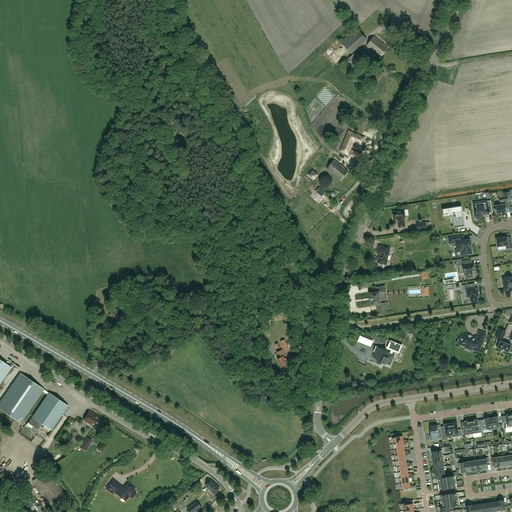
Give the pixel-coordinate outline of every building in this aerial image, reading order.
[(351,54),(368,40),(361,33),(362,32),(358,27),(340,41),(351,54)] [(381,57),(388,48),(374,36),(366,45),(381,57)] [(366,61),(370,56),(364,51),(360,56),(366,61)] [(355,63),(360,59),(354,53),(345,61),(350,68),(355,63)] [(378,81),(384,73),(381,70),(374,78),(378,81)] [(373,79),(368,86),(372,89),(377,83),(373,79)] [(344,146),(340,149),(345,153),(348,154),(354,141),(361,144),(364,137),(349,131),(350,132),(347,136),(348,136),(344,140),(346,141),(342,145),(344,146)] [(341,180),(348,171),(334,160),(327,168),(341,180)] [(319,187),(316,191),(322,196),(325,192),(319,187)] [(506,208),(509,207),(508,199),(504,199),(505,204),(504,204),(500,205),(500,204),(496,204),(496,205),(495,205),(495,209),(494,209),(495,213),(496,213),(496,214),(496,213),(500,213),(503,213),(503,212),(506,212),(506,208)] [(483,201),(477,202),(473,203),(475,215),(475,216),(480,220),(483,216),(483,215),(485,215),(489,214),(487,201),(483,201)] [(462,212),(462,207),(461,206),(453,207),(451,207),(451,208),(442,209),(442,210),(443,217),(448,216),(449,216),(449,215),(453,215),(455,214),(457,227),(464,226),(463,215),(462,215),(461,213),(461,212),(462,212)] [(405,218),(404,209),(400,210),(400,211),(393,212),(394,219),(398,219),(399,227),(405,226),(404,218),(405,218)] [(463,254),(472,253),(471,248),(471,247),(471,246),(470,247),(470,244),(470,243),(470,242),(470,243),(470,239),(464,240),(463,235),(459,236),(448,238),(449,243),(456,243),(457,250),(457,251),(461,251),(462,255),(463,254)] [(507,240),(507,237),(503,237),(500,237),(500,238),(496,238),(496,239),(495,239),(496,244),(497,244),(497,246),(505,245),(506,249),(511,247),(511,245),(511,240),(507,240)] [(390,248),(379,245),(377,253),(379,254),(379,257),(378,258),(377,261),(377,262),(377,263),(386,265),(390,248)] [(455,261),(455,262),(461,262),(461,265),(462,265),(463,272),(464,272),(465,276),(466,276),(466,278),(472,277),(471,275),(472,275),(472,271),(475,270),(474,267),(474,265),(473,265),(472,263),(471,263),(471,260),(461,261),(461,260),(460,260),(460,261),(459,262),(459,260),(455,261)] [(511,277),(511,278),(511,276),(506,277),(507,279),(503,279),(504,290),(508,289),(508,291),(511,290),(511,277)] [(470,296),(471,303),(478,302),(477,296),(478,296),(477,290),(476,290),(475,288),(469,289),(469,285),(462,286),(464,293),(467,292),(468,297),(470,296)] [(377,292),(369,293),(371,305),(381,304),(379,293),(386,292),(385,286),(377,287),(377,292)] [(120,315),(127,310),(122,305),(115,310),(109,315),(115,322),(122,317),(120,315)] [(497,348),(498,348),(501,350),(502,350),(504,351),(508,352),(509,351),(511,352),(511,351),(511,346),(511,345),(507,344),(507,343),(508,342),(505,341),(504,342),(501,341),(504,331),(500,329),(500,328),(496,337),(496,338),(497,337),(500,338),(498,342),(498,343),(496,347),(498,348),(497,348)] [(468,336),(463,334),(461,339),(462,339),(460,344),(466,346),(467,345),(473,347),(472,348),(471,349),(472,349),(479,351),(486,334),(479,332),(476,339),(471,337),(468,336)] [(368,346),(370,340),(362,337),(360,342),(368,346)] [(377,361),(381,363),(381,362),(385,364),(386,363),(390,365),(394,355),(392,354),(394,350),(399,352),(401,346),(401,345),(391,341),(388,348),(390,348),(390,349),(391,349),(390,353),(386,351),(386,350),(376,346),(374,352),(380,354),(377,361)] [(287,365),(285,360),(286,360),(285,358),(286,358),(285,356),(282,350),(277,352),(279,358),(277,359),(281,368),(287,365)] [(0,384),(12,367),(0,358),(0,384)] [(0,401),(0,408),(7,413),(21,423),(44,390),(19,373),(0,401)] [(52,430),(68,406),(48,393),(32,417),(52,430)] [(103,420),(89,411),(83,420),(98,429),(103,420)] [(493,431),(493,428),(491,418),(489,419),(489,418),(485,418),(485,419),(486,426),(482,426),(483,433),(493,431)] [(463,429),(464,435),(473,434),(471,419),(467,420),(467,421),(465,421),(466,428),(463,429)] [(475,419),(471,419),(473,434),(482,433),(481,426),(478,426),(477,419),(475,420),(475,419)] [(450,423),(453,437),(462,436),(461,430),(458,430),(457,422),(454,423),(454,422),(450,423)] [(445,432),(441,432),(442,440),(447,439),(447,438),(452,437),(453,437),(450,423),(447,423),(447,424),(444,424),(444,426),(445,432)] [(431,425),(430,437),(435,436),(435,439),(438,438),(442,438),(441,431),(438,432),(437,424),(431,425)] [(89,443),(84,440),(80,447),(85,450),(89,443)] [(48,469),(32,480),(53,509),(69,498),(48,469)] [(126,500),(129,496),(132,498),(136,493),(133,491),(135,489),(127,483),(123,488),(113,480),(107,488),(113,493),(114,491),(126,500)] [(214,494),(219,488),(210,480),(205,486),(214,494)] [(404,492),(410,491),(409,482),(399,483),(400,491),(404,490),(404,492)] [(402,504),(403,511),(413,509),(412,501),(406,501),(406,503),(402,504)] [(197,502),(194,503),(189,507),(187,509),(189,511),(196,511),(199,510),(201,508),(197,502)]
